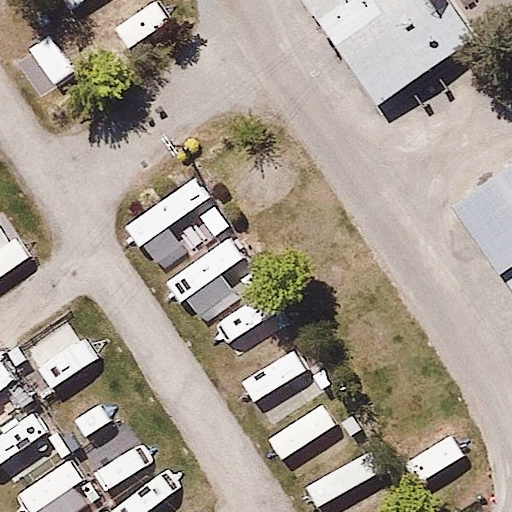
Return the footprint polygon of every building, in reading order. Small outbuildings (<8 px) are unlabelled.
[(35,0),(0,0),(0,22),(6,31),(41,8),(35,0)] [(143,34),(124,0),(119,0),(99,11),(119,47),(143,34)] [(477,41),(448,0),(299,0),(374,110),(477,41)] [(61,32),(21,57),(44,94),(84,69),(61,32)] [(256,215),(308,174),(278,136),(226,176),(256,215)] [(147,240),(213,192),(194,166),(128,213),(147,240)] [(511,174),(454,214),(511,298),(511,174)] [(7,207),(0,212),(0,274),(37,247),(7,207)] [(255,275),(230,235),(182,265),(207,304),(255,275)] [(352,268),(317,297),(335,319),(370,290),(352,268)] [(296,322),(268,287),(218,327),(246,361),(296,322)] [(102,352),(75,317),(20,359),(47,395),(102,352)] [(308,336),(246,376),(268,411),(331,372),(308,336)] [(5,352),(0,355),(0,388),(21,374),(5,352)] [(69,401),(88,433),(118,416),(99,384),(69,401)] [(332,395),(287,425),(305,452),(350,422),(332,395)] [(39,399),(0,423),(0,453),(14,475),(65,442),(39,399)] [(455,427),(406,456),(423,485),(472,456),(455,427)] [(98,459),(116,491),(159,465),(141,434),(98,459)] [(369,442),(308,479),(327,511),(352,511),(395,486),(369,442)] [(29,511),(38,506),(42,511),(70,511),(101,490),(74,452),(14,493),(27,511),(29,511)] [(130,504),(135,511),(186,511),(192,507),(167,475),(130,504)] [(114,511),(108,503),(95,511),(114,511)]
